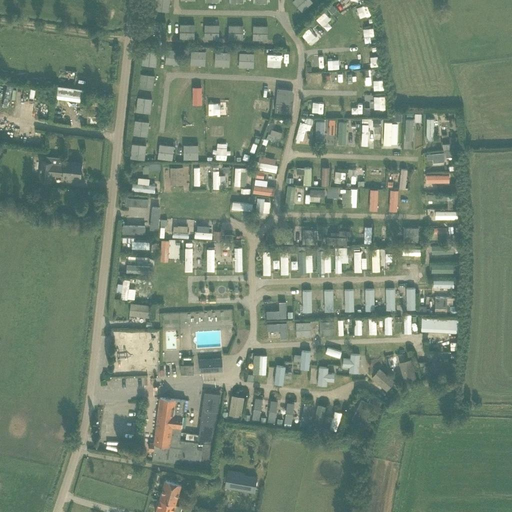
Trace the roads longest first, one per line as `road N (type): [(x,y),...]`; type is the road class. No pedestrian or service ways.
road 1 (unclassified): [(56,511),(90,398),(132,0)]
road 2 (unknown): [(0,20),(128,39)]
